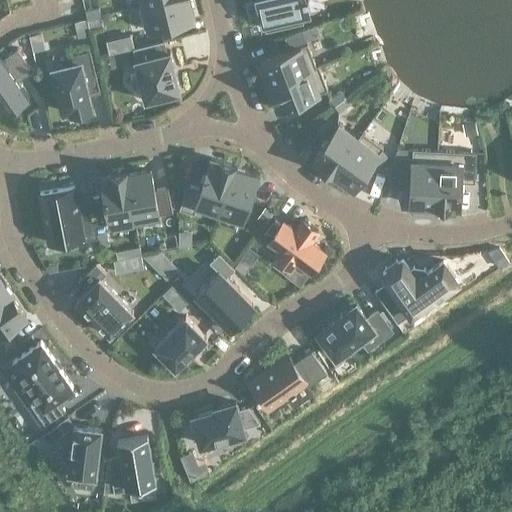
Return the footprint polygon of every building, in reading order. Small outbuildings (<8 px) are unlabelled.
[(159,0),(139,5),(145,29),(150,28),(194,17),(189,0),(159,0)] [(265,22),(267,29),(302,21),(301,14),(310,12),(306,0),(255,0),(257,10),(260,9),(263,23),(265,22)] [(99,7),(85,10),(87,18),(101,14),(99,7)] [(87,18),(75,21),(78,36),(91,33),(90,27),(87,18)] [(302,29),(285,35),(289,45),(306,39),(302,29)] [(138,69),(131,70),(136,91),(143,89),(145,99),(180,91),(177,76),(176,74),(174,67),(175,67),(174,65),(170,50),(166,51),(163,39),(134,46),(137,58),(135,59),(138,69)] [(307,43),(261,61),(270,84),(319,65),(318,64),(316,65),(307,43)] [(28,95),(15,76),(30,66),(17,47),(2,58),(2,57),(0,58),(0,102),(5,111),(28,95)] [(72,109),(73,113),(92,108),(88,91),(100,88),(90,49),(69,54),(71,64),(54,68),(54,70),(50,71),(54,86),(58,85),(64,111),(72,109)] [(319,65),(270,84),(278,107),(328,88),(319,65)] [(341,90),(330,98),(334,104),(346,96),(341,90)] [(346,96),(334,104),(339,111),(351,102),(346,96)] [(475,121),(464,124),(466,135),(477,133),(475,121)] [(334,172),(359,137),(338,123),(313,158),(334,172)] [(359,137),(334,172),(354,187),(372,161),(379,166),(387,154),(380,150),(383,146),(363,131),(359,137)] [(411,177),(410,203),(435,204),(438,149),(413,148),(412,158),(411,177)] [(438,149),(435,204),(460,206),(461,181),(475,181),(476,151),(438,149)] [(188,184),(180,207),(194,212),(197,203),(219,210),(234,167),(234,165),(211,157),(200,188),(188,184)] [(396,157),(390,176),(411,177),(412,158),(396,157)] [(243,218),(257,175),(234,167),(235,165),(234,165),(234,167),(219,210),(243,218)] [(127,171),(126,171),(126,173),(135,218),(159,213),(173,211),(168,186),(155,189),(151,168),(127,173),(127,171)] [(135,218),(126,173),(126,171),(101,176),(110,223),(135,218)] [(74,185),(40,192),(49,242),(83,235),(83,239),(98,237),(97,233),(92,209),(79,211),(74,185)] [(266,207),(258,218),(265,222),(273,212),(266,207)] [(254,245),(262,251),(264,247),(290,266),(295,259),(311,270),(325,251),(309,240),(318,228),(304,218),(296,229),(283,220),(280,223),(273,218),(254,245)] [(105,232),(97,233),(98,237),(100,247),(108,245),(105,232)] [(142,253),(140,246),(130,248),(132,255),(142,253)] [(501,246),(489,249),(501,266),(510,259),(501,246)] [(196,292),(230,327),(253,304),(226,276),(235,268),(219,252),(209,261),(218,270),(196,292)] [(252,263),(242,256),(235,265),(244,272),(252,263)] [(125,257),(114,259),(116,272),(127,269),(125,257)] [(389,305),(400,320),(457,279),(444,260),(428,270),(426,266),(413,264),(409,267),(402,258),(383,272),(400,296),(389,305)] [(78,280),(87,289),(78,297),(76,299),(78,300),(89,311),(89,312),(97,320),(98,320),(109,331),(109,332),(110,333),(112,332),(112,331),(132,311),(132,312),(134,310),(132,309),(101,277),(106,272),(96,262),(78,280)] [(0,302),(12,294),(0,276),(0,302)] [(171,284),(162,293),(171,302),(180,293),(171,284)] [(0,332),(26,314),(12,294),(0,302),(0,332)] [(340,314),(334,319),(334,318),(332,320),(319,330),(319,329),(317,331),(319,332),(336,356),(374,328),(381,338),(392,329),(377,309),(367,317),(357,304),(358,303),(356,302),(355,303),(342,313),(340,314)] [(177,366),(176,366),(187,356),(196,347),(206,337),(207,336),(206,334),(206,335),(186,315),(155,345),(174,366),(176,367),(177,366)] [(12,359),(44,404),(32,412),(42,425),(65,409),(56,397),(73,385),(41,340),(12,359)] [(267,406),(305,379),(308,385),(327,371),(312,349),(294,361),(288,352),(275,361),(277,365),(251,383),(258,393),(257,394),(259,397),(260,396),(267,406)] [(260,422),(248,405),(238,408),(236,401),(216,407),(216,409),(193,415),(196,424),(192,425),(197,440),(200,439),(202,443),(245,431),(243,427),(260,422)] [(59,422),(43,433),(48,439),(63,428),(59,422)] [(96,475),(102,427),(75,424),(74,425),(49,443),(68,470),(69,470),(69,472),(96,475)] [(128,485),(156,480),(148,433),(118,438),(121,455),(109,457),(115,490),(128,488),(128,485)]
